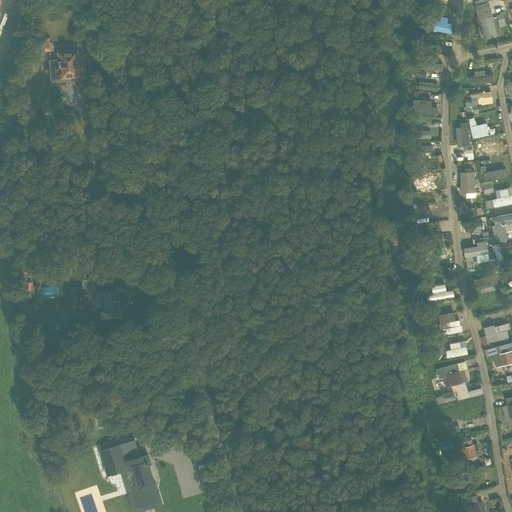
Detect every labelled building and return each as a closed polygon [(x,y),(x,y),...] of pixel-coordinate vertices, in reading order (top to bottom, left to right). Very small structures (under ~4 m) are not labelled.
[(483,39),(485,38),(496,35),(487,3),(486,0),(477,0),(473,1),(474,6),(473,6),(477,17),(475,18),(477,25),(479,25),(483,39)] [(410,8),(406,26),(412,27),(413,28),(417,9),(416,9),(410,8)] [(450,24),(443,23),(444,18),(427,14),(424,27),(436,29),(448,32),(450,24)] [(500,15),(497,15),(500,26),(503,25),(506,23),(505,20),(504,20),(503,15),(501,15),(500,15)] [(40,38),(41,52),(50,51),(50,37),(40,38)] [(58,61),(49,61),(51,79),(70,77),(71,81),(80,80),(79,77),(77,50),(65,51),(65,50),(57,50),(58,61)] [(414,62),(414,68),(418,68),(441,70),(442,64),(434,63),(434,57),(420,56),(415,55),(414,62)] [(428,89),(428,91),(439,92),(441,76),(436,76),(436,75),(429,74),(428,85),(428,89)] [(470,76),(471,84),(493,81),(492,74),(470,76)] [(470,99),(471,106),(473,105),(476,105),(492,102),(491,96),(483,97),(482,91),(469,93),(470,99)] [(411,105),(410,113),(436,114),(437,107),(426,106),(426,100),(412,99),(412,105),(411,105)] [(427,115),(419,115),(418,139),(425,140),(427,115)] [(17,120),(18,140),(28,140),(28,120),(17,120)] [(469,121),(472,138),(487,134),(485,123),(475,125),(474,120),(469,121)] [(470,145),(468,122),(460,123),(462,146),(468,145),(470,145)] [(482,143),(484,151),(485,157),(502,153),(501,147),(493,149),(491,142),(482,143)] [(413,146),(413,153),(414,164),(406,164),(406,171),(421,171),(421,152),(432,152),(432,145),(413,146)] [(460,186),(459,186),(459,193),(466,193),(475,193),(474,172),(471,172),(471,168),(464,168),(465,172),(460,172),(460,186)] [(508,175),(507,169),(486,173),(487,178),(487,179),(508,175)] [(436,173),(412,177),(414,189),(438,185),(436,173)] [(484,194),(492,192),(490,184),(490,182),(482,183),(484,194)] [(511,193),(511,188),(495,191),(497,200),(511,196),(511,193)] [(493,199),(485,201),(486,208),(494,207),(493,199)] [(495,226),(492,226),(495,240),(498,239),(498,241),(507,240),(505,231),(511,229),(511,213),(493,217),(495,226)] [(477,247),(464,249),(467,265),(477,263),(476,254),(487,252),(486,245),(487,245),(486,241),(476,242),(477,247)] [(443,246),(418,251),(420,262),(445,257),(443,246)] [(35,265),(22,265),(22,275),(35,275),(35,265)] [(476,284),(493,281),(491,275),(474,278),(476,284)] [(83,286),(71,287),(74,308),(102,304),(103,310),(100,311),(101,319),(121,316),(117,289),(95,292),(94,279),(83,280),(83,286)] [(425,295),(426,301),(453,296),(450,282),(430,286),(431,293),(425,295)] [(413,296),(418,295),(421,295),(420,286),(417,287),(412,287),(413,296)] [(439,335),(461,331),(460,325),(459,325),(458,320),(438,324),(439,329),(438,329),(439,335)] [(31,321),(27,325),(32,330),(36,325),(31,321)] [(507,330),(496,333),(494,325),(483,327),(487,343),(509,337),(507,330)] [(497,353),(492,355),(496,367),(511,362),(511,342),(496,346),(497,353)] [(468,354),(467,347),(446,351),(448,358),(468,354)] [(436,350),(431,357),(432,357),(435,360),(437,361),(438,359),(441,354),(436,350)] [(456,363),(436,369),(439,379),(443,378),(444,379),(446,387),(467,381),(464,369),(458,370),(456,363)] [(442,395),(444,403),(455,400),(453,390),(441,393),(442,395)] [(507,406),(502,407),(505,419),(509,418),(509,417),(511,416),(511,396),(505,398),(507,406)] [(62,429),(61,437),(72,437),(72,429),(62,429)] [(150,463),(148,455),(125,461),(120,444),(101,450),(108,475),(132,468),(137,485),(153,481),(148,463),(150,463)] [(475,455),(479,454),(477,444),(458,448),(461,460),(476,457),(475,455)] [(485,511),(483,501),(482,501),(478,503),(476,496),(466,498),(465,493),(460,495),(464,511),(485,511)]
